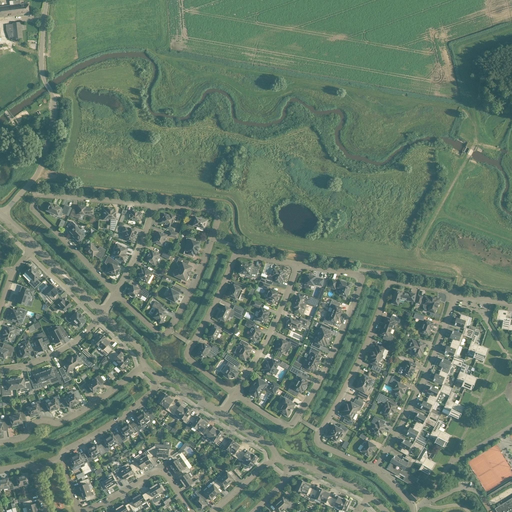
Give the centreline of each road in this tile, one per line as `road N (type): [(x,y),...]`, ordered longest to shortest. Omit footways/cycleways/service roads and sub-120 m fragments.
road 1 (residential): [(116,290),(161,332),(199,271),(217,212),(154,202)]
road 2 (residential): [(373,467),(320,442),(318,433),(388,282),(396,281)]
road 3 (unclassified): [(1,213),(38,173),(54,113),(41,63),(45,0)]
road 4 (residential): [(235,391),(198,365),(189,344),(235,255),(297,264)]
road 5 (residential): [(373,467),(417,390),(455,293)]
road 6 (residential): [(0,442),(21,438),(41,420),(60,422),(144,364)]
road 7 (residential): [(289,426),(339,334),(356,273)]
road 8 (residential): [(193,511),(160,469),(82,511)]
road 9 (residential): [(235,391),(297,264)]
road 10 (residential): [(116,290),(35,206),(39,191)]
road 11 (residential): [(60,457),(130,410),(159,377)]
road 12 (residential): [(0,369),(61,350),(101,312)]
